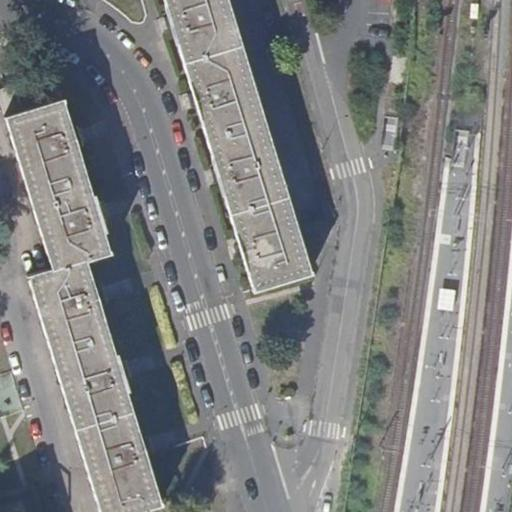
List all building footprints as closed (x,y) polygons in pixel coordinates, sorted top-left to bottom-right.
[(228,0),(165,0),(174,28),(177,39),(197,99),(200,111),(219,170),(223,182),(242,243),(246,255),(256,286),(313,270),(300,230),(228,0)] [(177,39),(174,28),(168,30),(172,40),(177,39)] [(71,132),(54,78),(1,94),(54,274),(29,282),(101,511),(143,511),(160,507),(146,461),(141,444),(123,385),(117,367),(100,311),(94,292),(86,264),(110,257),(100,226),(94,208),(77,151),(71,132)] [(200,111),(197,99),(192,101),(196,112),(200,111)] [(83,149),(78,130),(71,132),(77,151),(83,149)] [(223,182),(219,170),(214,172),(218,184),(223,182)] [(107,224),(101,206),(94,208),(100,226),(107,224)] [(246,255),(242,243),(237,244),(241,256),(246,255)] [(108,308),(102,289),(94,292),(100,311),(108,308)] [(131,383),(125,364),(117,367),(123,385),(131,383)] [(155,459),(149,441),(141,444),(146,461),(155,459)]
